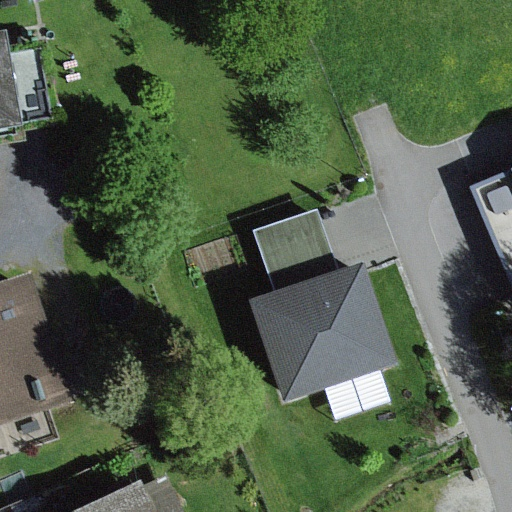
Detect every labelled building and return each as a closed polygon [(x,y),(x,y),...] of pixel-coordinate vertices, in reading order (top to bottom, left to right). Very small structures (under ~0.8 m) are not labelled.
[(0,132),(34,127),(19,25),(0,27),(0,132)] [(511,173),(469,192),(511,290),(511,173)] [(314,213),(252,234),(274,296),(244,306),(280,410),(394,371),(359,269),(336,276),(314,213)] [(32,277),(0,287),(0,421),(72,399),(32,277)] [(173,511),(155,473),(71,511),(173,511)]
